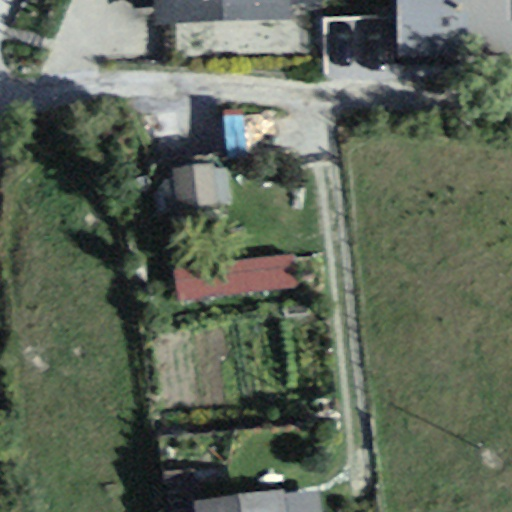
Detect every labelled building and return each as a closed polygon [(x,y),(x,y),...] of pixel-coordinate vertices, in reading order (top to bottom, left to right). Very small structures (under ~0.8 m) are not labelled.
[(289,0),(146,0),(147,30),(289,29),(289,0)] [(511,0),(389,0),(390,32),(441,31),(441,63),(511,62),(511,0)] [(385,10),(327,13),(330,70),(387,67),(385,10)] [(216,168),(168,172),(172,221),(220,217),(216,168)] [(297,249),(177,260),(180,292),(300,281),(297,249)] [(279,511),(278,498),(187,509),(187,511),(279,511)]
